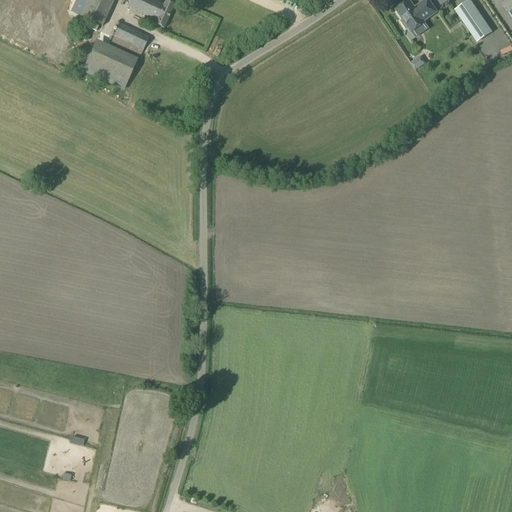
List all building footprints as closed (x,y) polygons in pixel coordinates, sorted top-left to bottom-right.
[(87,0),(80,16),(102,26),(113,0),(87,0)] [(151,0),(130,0),(126,8),(156,21),(164,5),(151,0)] [(409,1),(396,10),(411,33),(424,24),(423,22),(436,13),(427,0),(426,0),(417,6),(418,7),(414,9),(409,1)] [(165,1),(164,5),(156,21),(154,25),(163,29),(174,5),(165,1)] [(470,1),(455,12),(476,43),(491,33),(470,1)] [(96,32),(98,27),(91,24),(89,29),(96,32)] [(120,24),(111,43),(140,57),(149,38),(120,24)] [(123,91),(138,57),(97,39),(82,73),(123,91)] [(421,57),(411,64),(415,71),(426,65),(421,57)] [(141,101),(151,78),(135,71),(125,94),(141,101)]
